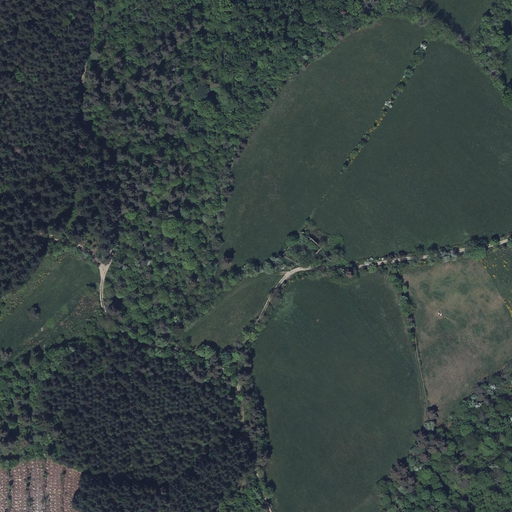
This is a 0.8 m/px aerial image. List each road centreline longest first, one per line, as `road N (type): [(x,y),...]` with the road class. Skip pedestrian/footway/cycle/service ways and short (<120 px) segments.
road 1 (track): [(511,233),(422,257),(291,274),(262,306),(231,375)]
road 2 (track): [(395,261),(424,406),(413,511)]
